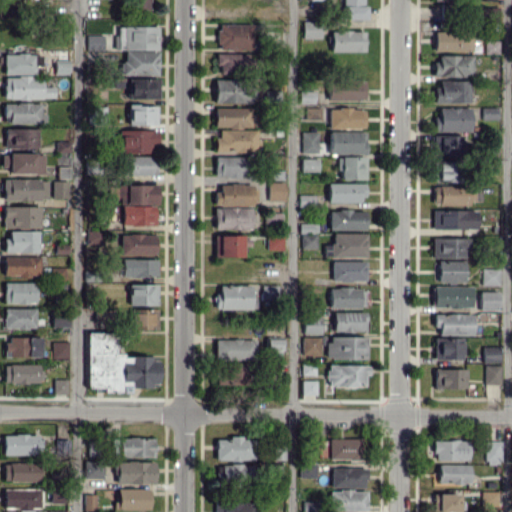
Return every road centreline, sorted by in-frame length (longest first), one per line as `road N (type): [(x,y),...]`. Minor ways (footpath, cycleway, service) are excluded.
road 1 (residential): [(0,411),(511,416)]
road 2 (residential): [(184,0),(182,511)]
road 3 (residential): [(398,0),(398,511)]
